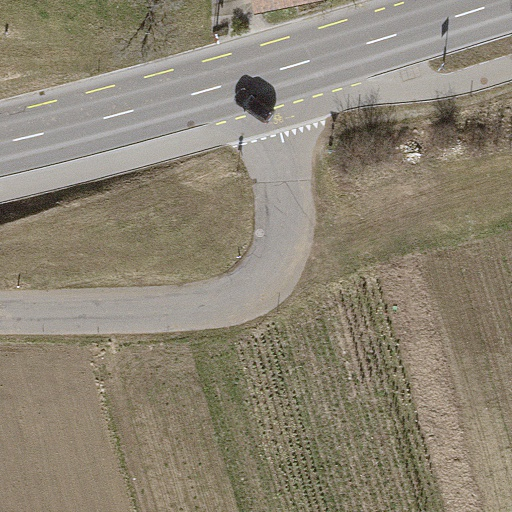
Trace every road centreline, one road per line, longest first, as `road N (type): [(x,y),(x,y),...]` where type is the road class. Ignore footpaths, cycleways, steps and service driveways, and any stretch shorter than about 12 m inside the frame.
road 1 (unclassified): [(266,74),(279,118),(286,226),(264,282),(207,307),(0,312)]
road 2 (secondary): [(0,143),(266,74)]
road 3 (secondary): [(266,74),(511,0)]
